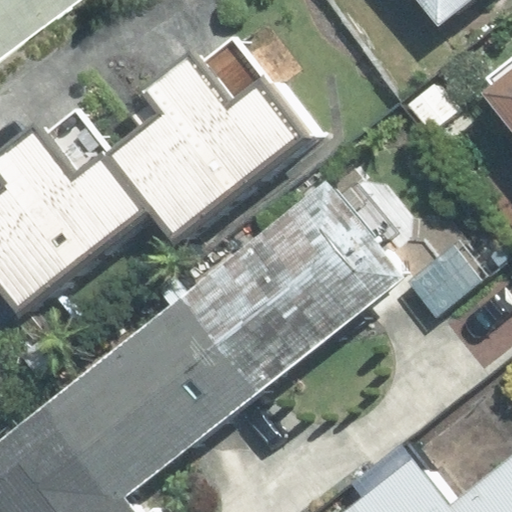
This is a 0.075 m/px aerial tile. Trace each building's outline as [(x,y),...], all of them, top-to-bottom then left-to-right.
[(0,0),(0,47),(64,0),(0,0)] [(509,0),(429,0),(460,38),(509,0)] [(0,290),(4,288),(37,328),(162,228),(186,258),(324,148),(277,90),(248,114),(205,61),(154,101),(177,130),(111,183),(63,124),(5,170),(19,187),(0,202),(0,290)] [(511,84),(499,94),(511,111),(511,84)] [(345,191),(0,460),(0,511),(143,511),(136,502),(417,283),(345,191)] [(468,242),(421,279),(427,287),(447,312),(494,275),(468,242)] [(435,462),(365,511),(511,511),(511,479),(469,509),(435,462)]
